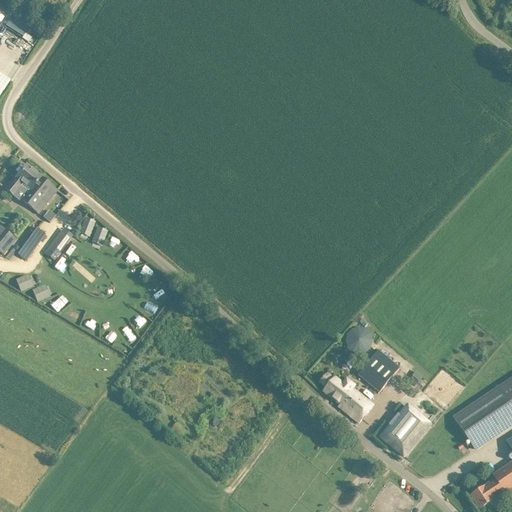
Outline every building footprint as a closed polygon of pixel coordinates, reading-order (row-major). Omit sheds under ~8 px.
[(6,9),(17,17),(21,12),(9,4),(6,9)] [(16,17),(12,23),(26,33),(27,33),(31,27),(16,17)] [(26,33),(12,23),(8,21),(5,26),(22,38),(26,33)] [(22,201),(23,202),(42,179),(41,178),(26,166),(6,190),(13,196),(19,189),(27,195),(22,201)] [(57,191),(42,179),(23,202),(38,214),(57,191)] [(51,223),(56,216),(49,211),(44,217),(51,223)] [(86,219),(80,236),(91,239),(96,222),(86,219)] [(97,228),(91,245),(102,248),(107,231),(97,228)] [(45,235),(37,229),(18,255),(26,261),(45,235)] [(0,252),(4,255),(16,240),(4,231),(0,235),(0,252)] [(61,233),(55,241),(47,252),(53,257),(67,238),(61,233)] [(28,276),(15,281),(21,294),(34,288),(28,276)] [(45,286),(32,292),(37,304),(50,299),(45,286)] [(159,290),(157,299),(166,302),(168,292),(159,290)] [(83,328),(92,330),(94,322),(85,319),(83,328)] [(347,348),(343,354),(353,361),(358,355),(360,355),(363,354),(365,353),(367,351),(369,349),(371,347),(372,344),(372,342),(372,339),(371,337),(370,334),(369,332),(367,330),(364,329),(362,328),(360,327),(357,327),(355,328),(352,329),(350,330),(348,332),(347,334),(346,336),(345,339),(345,341),(345,344),(346,346),(347,348)] [(377,350),(357,375),(379,393),(399,368),(377,350)] [(329,378),(326,376),(320,383),(326,389),(323,392),(340,406),(339,408),(359,424),(374,406),(352,389),(355,386),(346,379),(343,384),(335,378),(332,381),(330,380),(332,378),(330,376),(329,378)] [(411,377),(407,382),(414,387),(418,382),(411,377)] [(511,381),(499,390),(511,409),(511,381)] [(511,409),(499,390),(454,420),(474,450),(511,424),(511,409)] [(381,438),(404,457),(430,425),(408,406),(381,438)] [(505,494),(511,489),(511,463),(494,477),(493,476),(493,477),(495,480),(505,494)] [(505,494),(495,480),(471,496),(480,510),(505,494)]
